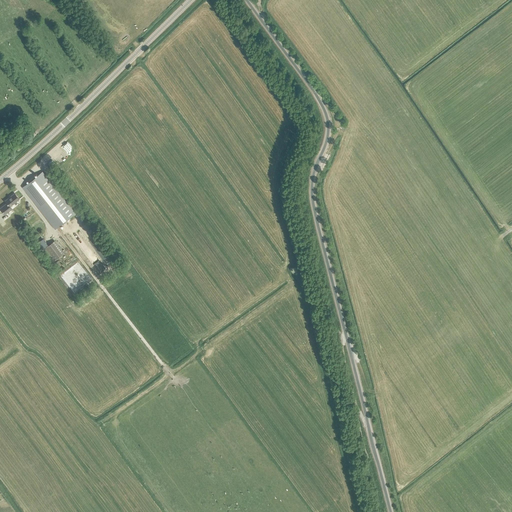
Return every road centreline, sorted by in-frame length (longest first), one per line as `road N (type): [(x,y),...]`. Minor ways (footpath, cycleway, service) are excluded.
road 1 (unclassified): [(390,511),(310,190),(326,122),(311,88),(246,0)]
road 2 (tertiary): [(0,179),(190,0)]
